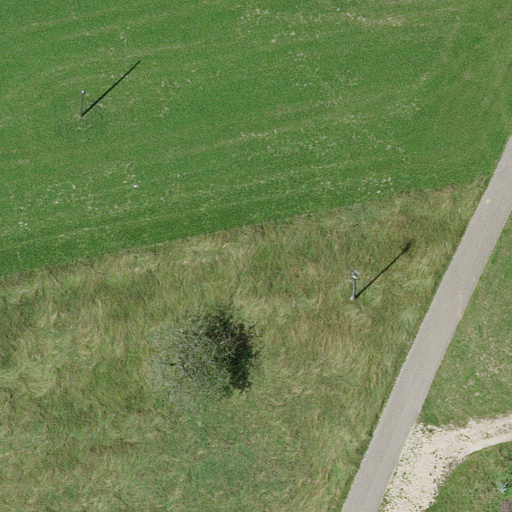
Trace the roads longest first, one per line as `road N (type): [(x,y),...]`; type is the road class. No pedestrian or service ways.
road 1 (residential): [(511,172),(358,511)]
road 2 (track): [(383,450),(511,424)]
